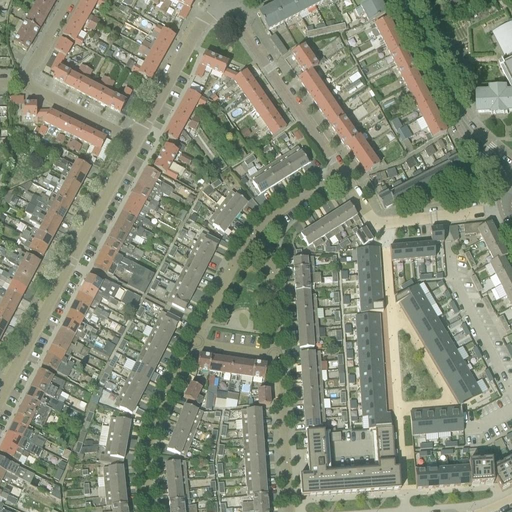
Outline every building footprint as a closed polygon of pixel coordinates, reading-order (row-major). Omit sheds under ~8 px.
[(50,12),(53,6),(55,2),(52,0),(37,0),(36,3),(50,12)] [(106,3),(101,0),(83,0),(81,3),(93,10),(96,5),(102,8),(106,3)] [(178,17),(184,21),(195,0),(180,0),(178,4),(184,8),(178,17)] [(283,24),(299,15),(291,0),(285,0),(274,6),(283,24)] [(291,0),(299,15),(315,7),(311,0),(291,0)] [(386,15),(378,0),(373,0),(372,1),(359,8),(367,25),(386,15)] [(460,11),(454,0),(452,0),(449,2),(454,13),(460,11)] [(454,0),(460,11),(464,8),(459,0),(454,0)] [(159,12),(165,15),(171,4),(165,1),(159,12)] [(36,3),(30,14),(44,22),(50,12),(36,3)] [(81,3),(75,14),(87,21),(90,23),(93,17),(90,16),(93,10),(81,3)] [(267,32),(283,24),(274,6),(258,14),(267,32)] [(30,14),(24,24),(38,32),(44,22),(30,14)] [(75,14),(69,25),(81,32),(87,21),(75,14)] [(379,36),(379,37),(393,30),(388,18),(373,26),(375,30),(371,32),(375,38),(379,36)] [(511,20),(510,21),(511,24),(496,32),(511,62),(511,20)] [(97,27),(90,23),(86,29),(93,32),(97,27)] [(24,24),(18,34),(32,42),(38,32),(24,24)] [(63,37),(81,47),(84,41),(78,37),(81,32),(69,25),(63,37)] [(156,41),(168,48),(174,37),(156,27),(153,32),(159,36),(156,41)] [(380,48),(381,49),(384,47),(399,40),(393,30),(379,37),(383,45),(380,46),(381,48),(380,48)] [(18,34),(12,45),(27,53),(32,42),(18,34)] [(72,47),(61,40),(60,40),(54,51),(59,54),(57,59),(62,63),(65,58),(66,58),(72,47)] [(399,40),(384,47),(390,58),(404,50),(399,40)] [(140,47),(147,51),(150,45),(144,41),(140,47)] [(150,52),(162,59),(168,48),(156,41),(150,52)] [(298,65),(311,56),(304,46),(291,56),(298,65)] [(137,53),(144,57),(147,51),(140,47),(137,53)] [(395,68),(409,61),(404,50),(390,58),(395,68)] [(144,63),(156,70),(162,59),(150,52),(144,63)] [(205,69),(210,71),(216,59),(204,54),(194,77),(201,80),(205,69)] [(305,75),(311,71),(318,66),(316,64),(311,56),(298,65),(305,75)] [(64,85),(71,73),(60,68),(62,63),(57,59),(51,71),(56,73),(53,79),(64,85)] [(210,71),(222,76),(225,71),(227,64),(216,59),(210,71)] [(380,61),(363,68),(366,75),(383,68),(380,61)] [(396,80),(397,80),(400,79),(415,72),(409,61),(395,68),(397,72),(394,73),(397,79),(396,80)] [(511,111),(511,62),(506,66),(503,61),(502,62),(503,62),(499,64),(501,68),(511,90),(511,92),(507,92),(507,87),(490,88),(491,92),(477,93),(478,114),(492,113),(492,115),(508,114),(508,112),(511,111)] [(138,74),(149,81),(150,81),(156,70),(144,63),(141,69),(130,63),(127,68),(131,71),(138,74)] [(77,73),(83,76),(86,68),(81,65),(77,73)] [(83,76),(89,78),(92,71),(86,68),(83,76)] [(225,71),(222,76),(229,79),(232,73),(225,71)] [(298,79),(305,89),(318,80),(314,75),(311,71),(305,75),(298,79)] [(246,72),(240,76),(233,80),(232,81),(239,91),(253,81),(246,72)] [(415,72),(400,79),(406,89),(420,82),(415,72)] [(64,85),(75,91),(81,79),(71,73),(64,85)] [(105,88),(109,80),(103,77),(99,85),(105,88)] [(75,91),(86,97),(92,85),(81,79),(75,91)] [(109,80),(105,88),(111,91),(115,83),(109,80)] [(305,89),(311,99),(324,90),(323,88),(322,86),(318,80),(305,89)] [(239,91),(245,100),(259,90),(253,81),(239,91)] [(411,99),(425,92),(420,82),(406,89),(411,99)] [(86,97),(98,102),(104,91),(98,87),(92,85),(86,97)] [(120,114),(126,102),(132,92),(125,89),(123,94),(120,99),(115,96),(109,108),(120,114)] [(252,110),(266,100),(259,90),(245,100),(252,110)] [(317,108),(331,99),(326,92),(324,90),(311,99),(317,108)] [(109,108),(115,96),(112,95),(110,94),(104,91),(98,102),(109,108)] [(183,103),(194,109),(197,104),(204,108),(207,102),(196,96),(189,92),(183,103)] [(412,111),(416,109),(430,102),(425,92),(411,99),(406,101),(409,107),(412,106),(414,108),(411,109),(412,111)] [(324,118),(337,109),(336,107),(335,105),(331,99),(317,108),(324,118)] [(252,110),(258,119),(272,109),(266,100),(252,110)] [(421,120),(436,112),(430,102),(416,109),(421,120)] [(176,114),(188,121),(194,109),(183,103),(176,114)] [(36,118),(41,118),(45,112),(36,111),(36,105),(23,105),(23,118),(36,118)] [(258,119),(265,129),(279,119),(272,109),(258,119)] [(330,127),(344,118),(339,111),(337,109),(324,118),(330,127)] [(44,122),(43,124),(49,127),(55,129),(61,117),(49,112),(45,112),(41,118),(42,118),(41,121),(44,122)] [(421,120),(426,129),(441,122),(436,112),(421,120)] [(170,126),(181,133),(188,121),(176,114),(170,126)] [(55,129),(66,135),(72,123),(61,117),(55,129)] [(191,122),(198,126),(201,121),(194,117),(191,122)] [(337,137),(351,128),(344,118),(330,127),(337,137)] [(396,118),(390,122),(395,131),(401,127),(396,118)] [(271,137),(272,139),(286,129),(279,119),(265,129),(267,131),(268,132),(271,137)] [(188,128),(195,132),(198,126),(191,122),(188,128)] [(432,140),(438,136),(446,133),(441,122),(426,129),(428,133),(424,135),(428,142),(432,140)] [(66,135),(77,140),(83,128),(72,123),(66,135)] [(176,143),(176,142),(181,133),(170,126),(164,136),(169,140),(166,146),(172,148),(175,142),(176,143)] [(47,132),(48,130),(42,127),(41,127),(38,134),(44,137),(47,132)] [(402,143),(407,139),(412,137),(406,127),(402,129),(396,132),(402,143)] [(77,140),(89,146),(95,134),(83,128),(77,140)] [(243,140),(251,134),(246,128),(239,133),(243,140)] [(346,146),(357,138),(351,128),(337,137),(344,147),(346,146)] [(95,149),(90,159),(95,162),(106,139),(95,134),(89,146),(95,149)] [(55,142),(62,145),(65,138),(59,135),(55,142)] [(353,155),(366,146),(360,137),(357,138),(346,146),(353,155)] [(409,154),(414,151),(407,139),(402,143),(409,154)] [(66,148),(72,151),(76,143),(70,140),(66,148)] [(441,150),(445,148),(441,141),(437,143),(441,150)] [(172,148),(182,154),(186,147),(176,142),(176,143),(175,142),(172,148)] [(72,151),(78,154),(82,146),(76,143),(72,151)] [(192,160),(182,154),(172,148),(166,146),(160,157),(171,163),(175,166),(178,160),(189,166),(192,160)] [(353,155),(359,164),(373,155),(366,146),(353,155)] [(432,156),(436,154),(431,146),(428,149),(432,156)] [(290,153),(300,170),(311,163),(308,159),(306,160),(298,148),(290,153)] [(428,158),(432,156),(428,149),(424,151),(428,158)] [(292,175),(300,170),(290,153),(282,158),(292,175)] [(448,163),(454,174),(464,169),(458,156),(451,159),(448,154),(444,156),(448,163)] [(359,164),(366,174),(379,165),(373,155),(359,164)] [(178,176),(168,170),(171,163),(160,157),(154,168),(165,175),(165,176),(175,182),(178,176)] [(55,162),(85,178),(90,169),(76,161),(73,166),(57,158),(55,162)] [(284,180),(292,175),(282,158),(273,163),(284,180)] [(413,168),(417,166),(412,158),(409,161),(413,168)] [(250,172),(255,168),(252,164),(249,159),(244,163),(250,172)] [(409,170),(413,168),(409,161),(405,163),(409,170)] [(455,176),(454,174),(448,163),(442,165),(440,161),(436,163),(445,181),(455,176)] [(81,187),(85,178),(55,162),(54,162),(51,166),(53,167),(53,166),(63,172),(61,177),(66,179),(81,187)] [(276,185),(284,180),(273,163),(265,168),(276,185)] [(435,186),(445,181),(436,163),(431,165),(434,170),(428,173),(435,186)] [(268,190),(276,185),(265,168),(257,173),(268,190)] [(141,178),(172,195),(174,191),(157,182),(160,176),(159,176),(146,169),(141,178)] [(425,191),(435,186),(428,173),(422,176),(420,171),(416,173),(425,191)] [(258,197),(268,190),(257,173),(249,178),(257,191),(255,192),(258,197)] [(415,197),(425,191),(416,173),(412,175),(415,180),(408,183),(415,197)] [(75,197),(81,187),(66,179),(64,184),(48,176),(46,180),(45,180),(45,181),(75,197)] [(172,195),(141,178),(136,186),(156,197),(160,200),(163,195),(168,198),(178,203),(181,199),(172,195)] [(210,186),(213,191),(222,185),(218,180),(210,186)] [(71,204),(75,197),(45,181),(43,183),(54,189),(51,194),(57,197),(71,204)] [(405,202),(415,197),(408,183),(402,186),(400,181),(396,184),(405,202)] [(395,207),(405,202),(396,184),(391,186),(394,191),(388,193),(394,205),(395,207)] [(131,195),(156,209),(158,207),(159,205),(153,202),(156,197),(136,186),(131,195)] [(384,211),(394,205),(388,193),(385,187),(381,189),(383,194),(377,197),(384,211)] [(6,194),(13,196),(25,191),(19,188),(6,194)] [(201,193),(205,196),(210,191),(206,188),(201,193)] [(225,200),(241,212),(248,202),(244,199),(242,201),(231,193),(225,200)] [(4,199),(10,202),(13,196),(6,194),(4,199)] [(164,213),(156,209),(131,195),(127,204),(147,215),(150,211),(154,213),(155,212),(163,216),(164,213)] [(66,213),(71,204),(57,197),(54,202),(43,196),(41,200),(66,213)] [(62,222),(66,213),(41,200),(38,198),(36,202),(42,206),(40,210),(42,211),(62,222)] [(235,220),(241,212),(225,200),(219,208),(235,220)] [(192,212),(197,214),(202,205),(197,202),(192,212)] [(122,213),(143,225),(155,231),(157,227),(144,220),(147,215),(127,204),(122,213)] [(355,224),(360,221),(349,205),(341,210),(349,222),(353,220),(355,224)] [(229,227),(235,220),(219,208),(214,215),(229,227)] [(352,226),(349,222),(341,210),(333,215),(341,228),(345,226),(347,229),(352,226)] [(57,231),(62,222),(42,211),(39,216),(34,213),(32,218),(57,231)] [(185,213),(181,211),(176,219),(182,222),(186,214),(185,213)] [(117,222),(151,240),(153,236),(140,229),(143,225),(122,213),(117,222)] [(222,237),(229,227),(214,215),(208,223),(219,232),(218,234),(222,237)] [(337,230),(341,228),(333,215),(324,220),(335,237),(339,234),(337,230)] [(52,240),(57,231),(32,218),(30,222),(36,225),(33,230),(52,240)] [(331,239),(335,237),(324,220),(317,225),(325,238),(329,236),(331,239)] [(112,231),(127,239),(129,234),(149,244),(151,240),(117,222),(112,231)] [(482,224),(463,226),(464,236),(478,234),(482,241),(496,234),(490,223),(483,227),(482,224)] [(321,240),(325,238),(317,225),(309,230),(319,247),(323,244),(321,240)] [(457,227),(449,228),(449,233),(454,242),(458,240),(457,227)] [(436,229),(430,230),(431,241),(431,244),(431,245),(433,244),(443,243),(442,229),(436,229),(436,228),(436,229)] [(48,249),(52,240),(33,230),(31,234),(20,229),(18,233),(48,249)] [(367,249),(374,249),(370,243),(372,241),(364,229),(359,233),(355,236),(363,248),(366,246),(367,249)] [(315,249),(319,247),(309,230),(298,237),(301,242),(303,240),(308,248),(312,245),(315,249)] [(107,240),(142,258),(144,253),(124,243),(127,239),(112,231),(107,240)] [(48,249),(18,233),(17,232),(12,242),(43,258),(48,249)] [(196,243),(213,252),(218,243),(201,234),(196,243)] [(496,234),(482,241),(488,252),(501,245),(496,234)] [(139,262),(142,258),(107,240),(103,249),(123,259),(126,254),(139,262)] [(338,246),(341,250),(350,245),(347,240),(338,246)] [(209,260),(213,252),(196,243),(192,251),(209,260)] [(427,244),(423,245),(424,260),(435,259),(433,244),(431,245),(431,244),(428,244),(427,244)] [(417,245),(412,246),(413,261),(424,260),(423,245),(417,245)] [(501,245),(488,252),(493,262),(498,260),(498,261),(503,258),(507,256),(501,245)] [(395,247),(390,248),(391,262),(402,262),(401,246),(396,247),(395,247)] [(406,246),(401,246),(402,262),(413,261),(412,246),(407,246),(406,246)] [(378,248),(374,249),(367,249),(362,250),(356,250),(357,263),(379,261),(378,248)] [(98,257),(125,271),(130,263),(123,259),(103,249),(98,257)] [(205,269),(209,260),(192,251),(188,260),(205,269)] [(10,259),(35,272),(40,263),(20,253),(17,257),(12,255),(10,259)] [(469,253),(464,255),(467,262),(472,260),(469,253)] [(121,275),(123,271),(98,257),(93,266),(107,274),(108,274),(113,277),(115,272),(121,275)] [(294,270),(308,269),(314,268),(313,258),(308,259),(293,260),(294,270)] [(493,262),(489,264),(494,276),(508,269),(503,258),(498,261),(498,260),(493,262)] [(31,281),(35,272),(10,259),(8,263),(14,266),(12,271),(31,281)] [(201,277),(205,269),(188,260),(184,269),(201,277)] [(472,260),(467,262),(471,269),(476,267),(472,260)] [(357,263),(358,276),(380,274),(379,261),(357,263)] [(130,262),(130,263),(125,271),(125,272),(132,276),(127,286),(143,294),(149,284),(153,275),(130,262)] [(196,286),(201,277),(184,269),(179,277),(196,286)] [(294,281),(320,279),(320,274),(309,275),(308,269),(294,270),(294,281)] [(511,276),(508,269),(494,276),(500,286),(511,280),(511,276)] [(31,281),(12,271),(11,270),(8,275),(0,270),(0,276),(26,290),(31,281)] [(381,287),(380,274),(358,276),(359,288),(381,287)] [(22,299),(26,290),(0,276),(0,281),(9,287),(7,291),(22,299)] [(83,285),(111,298),(117,287),(103,280),(102,283),(88,276),(83,285)] [(475,276),(470,279),(474,286),(478,284),(475,276)] [(192,293),(196,286),(179,277),(175,285),(192,293)] [(295,292),(310,291),(309,285),(321,284),(320,279),(294,281),(295,292)] [(511,280),(500,286),(505,296),(511,292),(511,280)] [(478,284),(474,286),(478,293),(482,291),(478,284)] [(118,302),(111,298),(83,285),(79,294),(99,304),(102,300),(116,307),(118,302)] [(171,294),(188,303),(192,293),(175,285),(171,294)] [(394,299),(394,306),(398,304),(401,302),(405,308),(424,297),(417,286),(417,285),(394,299)] [(382,299),(381,287),(359,288),(360,301),(382,299)] [(0,299),(17,308),(22,299),(7,291),(5,296),(0,293),(0,299)] [(296,302),(315,300),(315,296),(310,296),(310,291),(295,292),(296,302)] [(511,292),(505,296),(501,299),(506,310),(511,308),(511,292)] [(74,303),(107,319),(109,315),(97,309),(99,304),(79,294),(74,303)] [(171,294),(166,303),(183,311),(188,303),(171,294)] [(127,307),(134,311),(141,298),(133,295),(127,307)] [(424,297),(405,308),(411,319),(430,308),(424,297)] [(486,298),(481,300),(485,308),(490,305),(486,298)] [(0,310),(12,317),(17,308),(0,299),(0,310)] [(360,314),(383,312),(382,299),(360,301),(360,314)] [(297,311),(317,310),(316,300),(315,300),(296,302),(297,311)] [(105,319),(107,319),(74,303),(69,312),(84,319),(97,326),(100,320),(104,322),(105,319)] [(490,305),(485,308),(489,315),(493,312),(490,305)] [(430,308),(411,319),(417,330),(437,319),(430,308)] [(0,321),(8,326),(12,317),(0,310),(0,321)] [(297,321),(317,320),(317,310),(297,311),(297,321)] [(65,321),(95,336),(97,332),(85,325),(82,324),(84,319),(69,312),(65,321)] [(157,321),(174,330),(179,321),(167,315),(166,315),(161,312),(157,321)] [(377,315),(355,317),(356,330),(378,328),(377,315)] [(502,317),(498,319),(502,326),(506,324),(502,317)] [(437,319),(417,330),(424,341),(443,329),(437,319)] [(298,331),(318,329),(317,320),(297,321),(298,331)] [(93,340),(95,336),(65,321),(60,329),(78,338),(81,334),(93,340)] [(170,339),(174,330),(157,321),(152,330),(170,339)] [(506,324),(502,326),(505,333),(510,331),(506,324)] [(124,337),(129,339),(134,331),(129,328),(124,337)] [(379,341),(378,328),(356,330),(357,343),(379,341)] [(56,338),(87,355),(89,351),(76,343),(78,338),(60,329),(56,338)] [(299,340),(318,339),(319,339),(318,329),(298,331),(299,340)] [(443,329),(424,341),(430,352),(449,340),(443,329)] [(166,347),(170,339),(152,330),(148,338),(166,347)] [(85,359),(87,355),(56,338),(51,347),(69,357),(72,352),(85,359)] [(162,355),(166,347),(148,338),(144,346),(162,355)] [(299,350),(314,349),(314,344),(319,343),(318,339),(299,340),(299,350)] [(449,340),(430,352),(437,363),(456,351),(449,340)] [(358,355),(380,354),(379,341),(357,343),(358,355)] [(114,346),(111,345),(106,353),(108,354),(110,356),(115,347),(114,346)] [(157,364),(162,355),(144,346),(139,355),(157,364)] [(46,356),(72,369),(74,365),(69,362),(71,358),(69,357),(51,347),(46,356)] [(106,359),(108,354),(106,353),(100,350),(94,347),(92,352),(106,359)] [(456,351),(437,363),(443,373),(462,362),(456,351)] [(301,364),(320,363),(320,353),(300,354),(301,364)] [(380,354),(358,355),(359,368),(381,366),(380,354)] [(153,373),(157,364),(139,355),(135,364),(153,373)] [(42,365),(55,372),(55,373),(56,373),(67,378),(68,378),(69,379),(72,373),(73,374),(74,370),(72,369),(46,356),(42,365)] [(197,370),(210,372),(212,357),(199,356),(197,370)] [(210,372),(219,374),(222,359),(212,357),(210,372)] [(219,374),(230,375),(233,361),(222,359),(219,374)] [(230,375),(241,377),(244,362),(233,361),(230,375)] [(241,377),(252,379),(254,364),(244,362),(241,377)] [(462,362),(443,373),(449,384),(469,373),(462,362)] [(301,374),(321,372),(320,363),(301,364),(301,374)] [(149,381),(153,373),(135,364),(131,372),(149,381)] [(264,380),(265,372),(266,366),(254,364),(252,379),(264,380)] [(382,379),(381,366),(359,368),(360,380),(382,379)] [(35,380),(60,392),(65,383),(54,378),(54,377),(53,377),(39,371),(35,380)] [(145,390),(149,381),(131,372),(127,381),(145,390)] [(302,383),(322,381),(321,372),(301,374),(302,383)] [(469,373),(449,384),(456,395),(475,384),(469,373)] [(360,393),(383,391),(382,379),(360,380),(360,393)] [(62,393),(60,392),(35,380),(30,389),(57,402),(62,393)] [(140,398),(145,390),(127,381),(122,389),(140,398)] [(303,393),(322,392),(322,381),(302,383),(303,393)] [(184,398),(195,403),(202,389),(192,384),(184,398)] [(475,384),(456,395),(462,406),(461,406),(461,407),(482,395),(475,384)] [(94,396),(99,398),(102,390),(97,388),(94,396)] [(26,398),(51,410),(62,415),(66,407),(57,402),(30,389),(26,398)] [(118,397),(136,407),(140,398),(122,389),(118,397)] [(258,406),(270,405),(269,390),(256,391),(258,406)] [(383,404),(383,391),(360,393),(361,405),(383,404)] [(303,402),(323,401),(322,392),(303,393),(303,402)] [(119,409),(132,415),(136,407),(118,397),(114,406),(118,408),(118,409),(119,409)] [(481,415),(506,403),(504,397),(478,408),(481,415)] [(26,398),(21,407),(17,416),(31,423),(43,428),(47,419),(51,410),(26,398)] [(214,408),(225,409),(226,400),(216,399),(214,408)] [(236,408),(238,400),(227,399),(226,400),(225,409),(236,408)] [(304,411),(324,410),(323,401),(303,402),(304,411)] [(384,416),(383,404),(361,405),(362,418),(368,418),(368,417),(384,416)] [(181,416),(199,423),(203,413),(185,406),(181,416)] [(460,410),(448,411),(450,433),(463,432),(462,423),(462,422),(462,413),(461,408),(460,408),(460,410)] [(241,421),(261,420),(260,410),(241,411),(241,421)] [(305,421),(325,419),(324,410),(304,411),(305,421)] [(448,411),(436,412),(437,434),(450,433),(448,411)] [(411,412),(410,412),(410,417),(412,436),(425,435),(423,413),(411,414),(411,412)] [(436,412),(423,413),(425,435),(437,434),(436,412)] [(390,415),(384,416),(368,417),(368,418),(368,431),(370,431),(375,430),(391,429),(390,415)] [(12,425),(46,441),(48,437),(29,427),(31,423),(17,416),(12,425)] [(196,431),(199,423),(181,416),(177,424),(196,431)] [(109,428),(129,432),(131,420),(125,419),(125,421),(111,418),(109,428)] [(305,431),(325,429),(325,419),(305,421),(305,431)] [(242,431),(262,430),(261,420),(241,421),(242,431)] [(174,433),(192,440),(196,431),(177,424),(174,433)] [(41,450),(46,441),(12,425),(8,434),(33,446),(41,450)] [(107,437),(127,441),(129,432),(109,428),(107,437)] [(391,429),(375,430),(376,447),(378,465),(381,465),(381,470),(370,470),(356,471),(342,472),(328,473),(325,474),(327,470),(325,448),(324,432),(306,433),(307,449),(309,475),(314,474),(315,496),(330,495),(344,494),(358,493),(372,492),(386,491),(400,490),(398,468),(394,469),(394,464),(393,446),(392,429),(391,429)] [(243,440),(262,439),(262,430),(242,431),(236,432),(236,439),(242,438),(243,440)] [(170,441),(189,449),(192,440),(174,433),(170,441)] [(3,443),(29,456),(31,451),(30,450),(33,446),(8,434),(3,443)] [(106,447),(125,451),(127,441),(107,437),(106,447)] [(243,450),(263,448),(262,439),(243,440),(243,450)] [(501,440),(493,443),(499,454),(506,450),(501,440)] [(167,451),(185,458),(189,449),(170,441),(167,451)] [(84,455),(97,453),(98,447),(98,446),(82,448),(83,444),(77,442),(74,453),(84,456),(84,455)] [(27,460),(29,456),(3,443),(0,448),(0,452),(12,458),(12,459),(13,459),(19,462),(21,457),(27,460)] [(118,461),(123,462),(125,451),(106,447),(104,456),(100,456),(99,463),(113,465),(117,464),(118,461)] [(244,459),(264,458),(263,448),(243,450),(244,459)] [(62,458),(68,461),(71,453),(65,450),(62,458)] [(0,470),(17,479),(22,469),(11,464),(0,458),(0,470)] [(245,468),(264,467),(264,458),(244,459),(245,468)] [(469,463),(469,467),(470,486),(493,484),(493,480),(495,480),(497,483),(498,484),(501,490),(509,486),(510,485),(511,484),(511,461),(511,459),(502,463),(503,463),(502,463),(502,464),(499,466),(499,465),(498,465),(492,468),(491,461),(482,461),(482,462),(478,462),(477,462),(469,462),(469,463)] [(56,467),(64,471),(67,465),(59,461),(56,467)] [(166,474),(186,472),(185,462),(165,464),(166,474)] [(447,466),(437,467),(438,488),(443,488),(444,488),(449,487),(448,469),(447,466)] [(103,479),(123,477),(122,467),(102,469),(103,479)] [(245,478),(265,476),(264,467),(245,468),(245,478)] [(436,467),(426,468),(427,489),(433,488),(433,489),(433,488),(438,488),(436,467)] [(469,467),(458,468),(459,486),(465,486),(465,487),(465,486),(470,486),(469,467)] [(415,469),(416,485),(416,489),(422,489),(422,490),(422,489),(427,489),(426,468),(415,469)] [(458,468),(448,469),(449,487),(454,487),(455,487),(454,487),(459,486),(458,468)] [(15,483),(17,479),(0,470),(0,481),(7,485),(9,486),(11,481),(15,483)] [(53,479),(59,482),(63,472),(58,470),(53,479)] [(167,483),(187,481),(186,472),(166,474),(167,483)] [(246,488),(266,486),(265,476),(245,478),(246,488)] [(104,488),(124,486),(123,477),(103,479),(104,488)] [(0,492),(15,500),(17,496),(5,490),(7,485),(0,481),(0,492)] [(168,493),(188,490),(187,481),(167,483),(168,493)] [(50,496),(61,501),(60,488),(55,486),(50,496)] [(105,498),(125,496),(124,486),(104,488),(105,498)] [(252,497),(266,496),(266,486),(246,488),(247,497),(252,497)] [(169,503),(183,501),(189,501),(188,490),(168,493),(169,503)] [(0,497),(13,504),(15,500),(0,492),(0,497)] [(111,507),(126,505),(125,496),(105,498),(106,507),(111,507)] [(242,509),(267,507),(266,496),(252,497),(253,503),(241,504),(242,509)] [(170,511),(187,511),(196,511),(196,506),(184,507),(183,501),(169,503),(170,511)]
